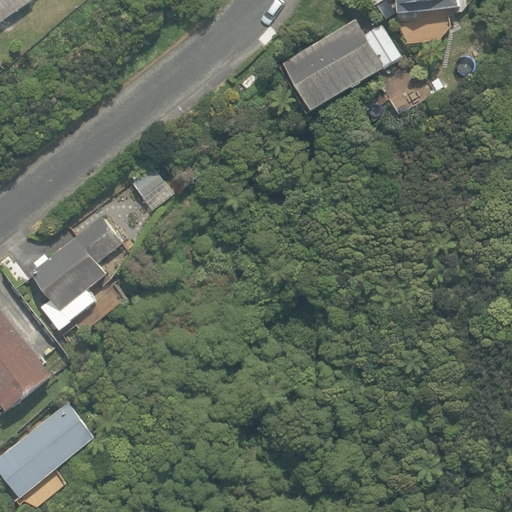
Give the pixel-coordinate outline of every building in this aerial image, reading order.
[(0,0),(0,25),(37,1),(36,0),(0,0)] [(398,0),(400,14),(462,7),(460,0),(398,0)] [(288,64),(320,113),(403,59),(382,27),(367,37),(355,20),(288,64)] [(416,66),(383,86),(401,115),(433,95),(416,66)] [(155,211),(176,195),(152,162),(133,176),(138,183),(135,185),(155,211)] [(100,263),(125,244),(105,217),(51,260),(47,255),(36,263),(41,269),(35,274),(55,300),(45,308),(63,332),(75,323),(74,321),(99,302),(90,290),(110,275),(100,263)] [(0,398),(11,413),(56,378),(0,305),(0,398)] [(0,468),(23,498),(100,438),(72,403),(0,458),(0,468)]
